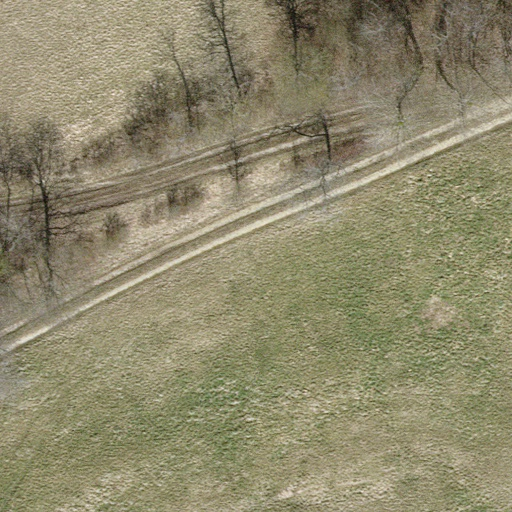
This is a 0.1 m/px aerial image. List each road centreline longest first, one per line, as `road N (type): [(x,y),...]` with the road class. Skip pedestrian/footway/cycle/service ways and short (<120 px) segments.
road 1 (track): [(0,343),(176,251),(511,109)]
road 2 (track): [(0,212),(165,178),(308,130),(423,105),(511,100)]
